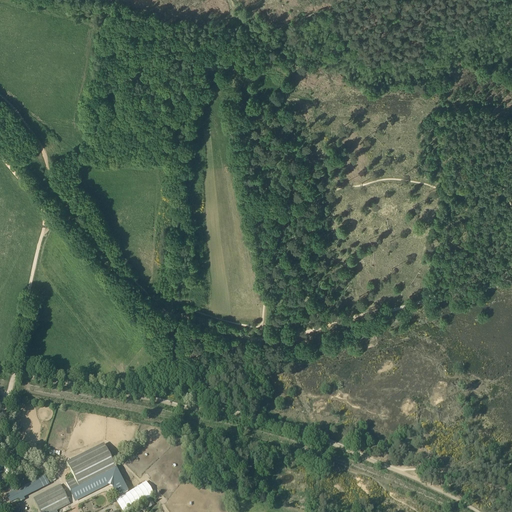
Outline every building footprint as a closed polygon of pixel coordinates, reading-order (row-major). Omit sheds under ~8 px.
[(70,492),(78,488),(116,469),(103,444),(66,463),(74,478),(65,483),(70,492)] [(78,488),(70,492),(75,502),(108,485),(112,487),(117,498),(128,492),(116,469),(78,488)] [(25,500),(24,497),(50,485),(45,475),(14,490),(20,502),(25,500)] [(146,482),(127,494),(118,499),(116,500),(122,511),(126,511),(154,495),(146,482)] [(60,485),(33,499),(39,511),(52,511),(56,510),(56,511),(70,504),(60,485)]
